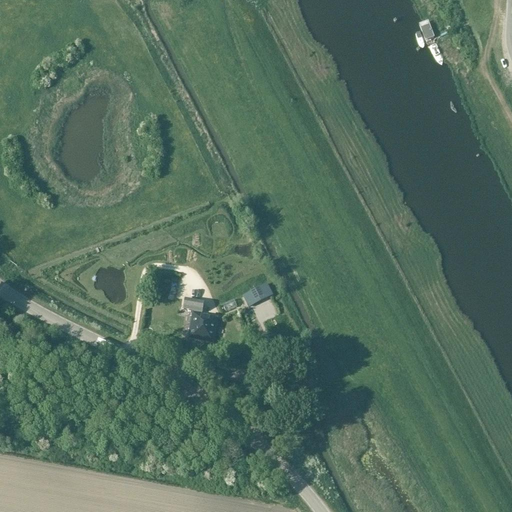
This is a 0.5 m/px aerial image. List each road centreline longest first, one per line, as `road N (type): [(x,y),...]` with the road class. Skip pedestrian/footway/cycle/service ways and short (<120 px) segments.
road 1 (tertiary): [(321,511),(211,406),(0,288)]
road 2 (track): [(186,271),(148,270),(125,356)]
